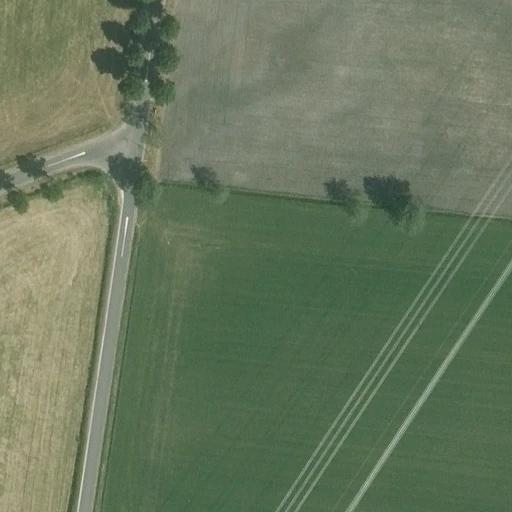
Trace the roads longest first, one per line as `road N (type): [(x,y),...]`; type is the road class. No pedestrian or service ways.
road 1 (unclassified): [(81,511),(132,146)]
road 2 (unclassified): [(132,146),(151,0)]
road 3 (unclassified): [(0,184),(78,152),(132,146)]
